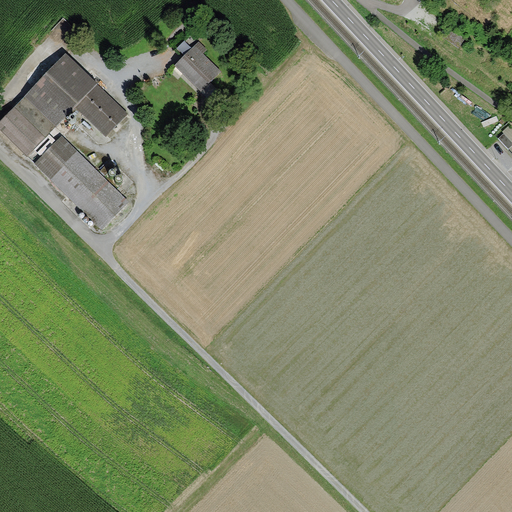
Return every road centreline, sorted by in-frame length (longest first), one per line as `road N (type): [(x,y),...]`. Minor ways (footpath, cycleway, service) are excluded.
road 1 (track): [(99,248),(369,511)]
road 2 (unknown): [(343,12),(99,248)]
road 3 (unclassified): [(511,243),(283,0)]
road 4 (primary): [(331,0),(511,192)]
road 5 (residential): [(361,0),(511,115)]
road 6 (residential): [(99,248),(0,151)]
